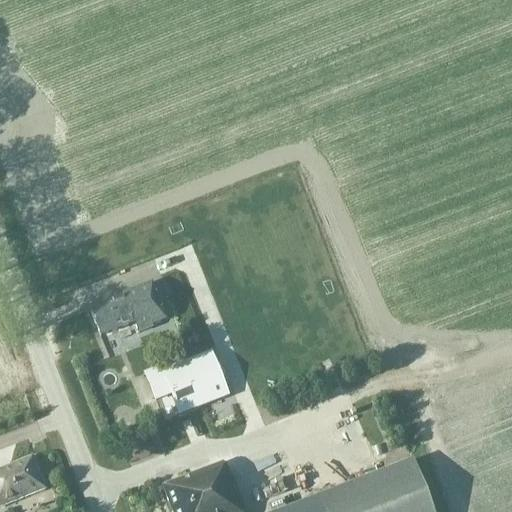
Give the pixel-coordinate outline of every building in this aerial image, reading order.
[(124,299),(90,312),(99,337),(132,325),(136,335),(151,329),(150,326),(164,321),(150,284),(122,295),(124,299)] [(176,362),(144,375),(155,401),(169,396),(178,417),(226,397),(209,355),(177,367),(176,362)] [(166,416),(172,413),(169,407),(163,410),(166,416)] [(0,509),(45,492),(31,458),(0,469),(0,509)] [(142,470),(145,482),(179,474),(176,462),(142,470)] [(268,511),(430,511),(411,462),(284,511),(281,503),(267,508),(268,511)] [(227,479),(222,465),(162,488),(170,511),(244,511),(231,478),(227,479)]
